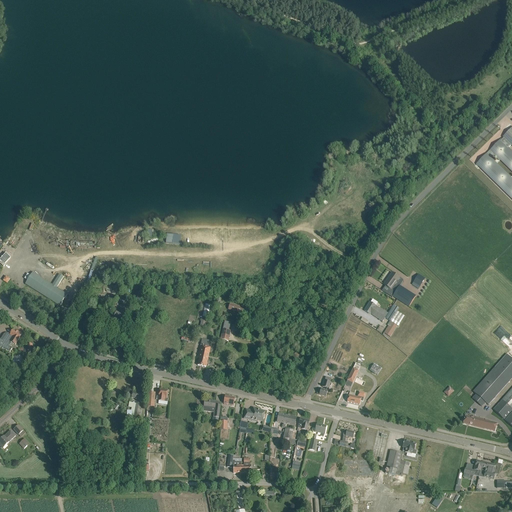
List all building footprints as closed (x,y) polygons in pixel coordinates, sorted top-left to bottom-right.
[(511,127),(503,137),(504,138),(501,141),(504,143),(506,140),(511,145),(511,127)] [(511,151),(504,143),(501,141),(500,140),(490,150),(492,152),(488,155),(486,154),(476,164),(511,198),(511,179),(491,158),(495,154),(511,171),(511,151)] [(166,244),(180,244),(181,235),(166,234),(166,244)] [(6,253),(0,259),(0,263),(3,267),(5,265),(4,264),(5,264),(11,257),(6,253)] [(33,272),(25,284),(60,306),(67,295),(57,288),(64,277),(59,274),(52,285),(33,272)] [(426,276),(420,272),(413,283),(420,287),(426,276)] [(399,278),(396,275),(392,273),(384,285),(386,286),(382,291),(385,293),(409,307),(416,296),(400,286),(399,288),(395,285),(399,278)] [(370,302),(365,311),(369,313),(370,314),(372,312),(374,313),(373,315),(383,322),(385,318),(390,321),(393,323),(390,327),(388,326),(384,333),(390,337),(397,326),(398,327),(400,324),(405,316),(397,311),(399,308),(394,305),(388,314),(376,306),(371,303),(370,302)] [(245,307),(230,303),(228,310),(244,314),(245,307)] [(205,304),(202,317),(208,318),(211,305),(205,304)] [(113,311),(112,314),(115,316),(114,319),(122,322),(124,316),(125,317),(128,318),(130,312),(128,311),(121,308),(118,314),(116,313),(113,311)] [(231,330),(223,329),(221,339),(229,340),(231,330)] [(22,335),(13,330),(10,335),(8,334),(7,334),(5,334),(4,335),(3,337),(1,340),(0,339),(0,347),(10,352),(10,353),(10,352),(12,349),(9,347),(12,342),(15,345),(22,335)] [(202,339),(199,353),(198,358),(199,358),(198,366),(206,367),(207,363),(212,342),(202,339)] [(511,358),(507,354),(473,392),(476,394),(485,403),(488,405),(509,383),(511,378),(511,358)] [(377,375),(380,369),(379,368),(373,365),(370,371),(377,375)] [(353,368),(347,380),(353,383),(359,371),(353,368)] [(326,377),(325,381),(323,387),(325,388),(325,390),(319,388),(317,394),(326,397),(328,391),(328,389),(329,389),(331,379),(326,377)] [(450,387),(444,392),(447,396),(453,390),(450,387)] [(511,388),(493,409),(504,419),(511,410),(511,388)] [(159,401),(158,404),(167,405),(168,402),(168,399),(167,399),(168,391),(160,390),(159,395),(159,396),(159,401)] [(149,392),(148,397),(147,411),(154,411),(156,393),(149,392)] [(347,402),(360,405),(361,401),(363,402),(364,398),(365,394),(359,392),(358,396),(358,397),(349,395),(347,402)] [(225,396),(224,401),(224,404),(234,406),(235,398),(225,396)] [(220,405),(215,404),(216,401),(205,400),(204,407),(203,406),(202,411),(214,413),(213,417),(219,418),(220,405)] [(133,423),(138,424),(139,414),(141,415),(142,410),(140,410),(141,405),(129,402),(128,407),(132,408),(131,412),(127,411),(127,418),(133,419),(133,423)] [(258,421),(262,422),(263,419),(264,419),(265,416),(264,415),(265,412),(257,410),(258,409),(253,408),(252,411),(246,410),(244,419),(257,422),(258,421)] [(282,428),(285,428),(288,416),(279,414),(277,422),(283,423),(282,428)] [(288,416),(285,428),(286,424),(295,426),(296,418),(288,416)] [(495,432),(497,423),(489,421),(485,420),(475,417),(475,418),(465,416),(463,424),(495,432)] [(300,419),(299,424),(298,428),(307,431),(310,421),(300,419)] [(220,421),(219,430),(227,430),(227,422),(220,421)] [(327,426),(317,424),(315,432),(321,434),(321,436),(324,437),(324,434),(325,434),(327,426)] [(19,435),(24,431),(18,425),(14,430),(19,435)] [(271,433),(270,437),(278,438),(279,430),(272,428),(271,433)] [(286,428),(282,442),(282,445),(287,446),(288,443),(290,444),(294,430),(286,428)] [(346,437),(353,438),(354,433),(345,430),(343,438),(346,439),(346,437)] [(11,431),(7,434),(0,440),(0,445),(2,449),(9,442),(15,436),(11,431)] [(25,439),(20,444),(24,448),(27,445),(26,444),(28,443),(25,439)] [(305,448),(306,441),(298,440),(297,447),(305,448)] [(414,450),(416,444),(404,441),(402,448),(403,448),(403,451),(405,452),(405,453),(412,455),(412,454),(416,455),(417,451),(414,450)] [(396,476),(402,477),(403,474),(408,475),(410,463),(401,461),(402,455),(403,456),(403,454),(390,451),(386,470),(389,471),(388,474),(395,476),(396,473),(397,473),(396,476)] [(233,469),(233,473),(241,473),(241,466),(241,462),(235,463),(235,461),(233,461),(234,456),(229,456),(227,468),(233,469)] [(241,466),(241,473),(251,473),(251,466),(250,466),(250,459),(248,459),(248,456),(244,456),(244,466),(241,466)] [(465,469),(464,474),(474,476),(474,475),(479,476),(480,471),(481,468),(482,462),(476,461),(474,471),(465,469)] [(480,471),(479,476),(484,477),(494,480),(495,473),(494,473),(496,466),(492,465),(482,462),(481,468),(480,471)] [(432,505),(438,508),(442,501),(436,498),(432,505)]
